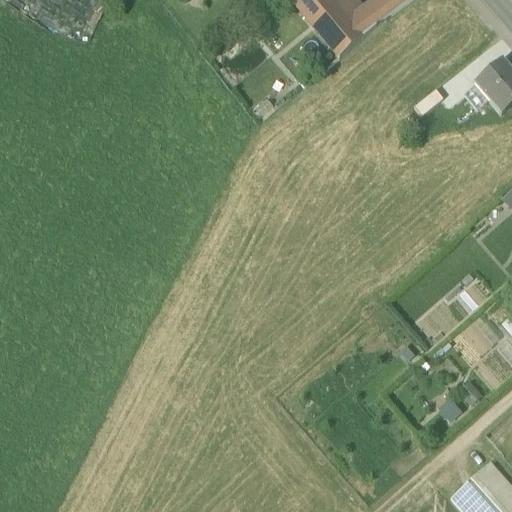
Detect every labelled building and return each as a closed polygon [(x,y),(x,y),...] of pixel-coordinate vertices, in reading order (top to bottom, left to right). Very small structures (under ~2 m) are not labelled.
[(286,0),(338,62),(349,53),(361,43),(377,30),(363,14),(351,0),(286,0)] [(381,0),(363,14),(377,30),(384,24),(383,23),(384,23),(385,22),(406,6),(414,0),(381,0)] [(511,108),(511,77),(501,65),(473,89),(499,119),(511,108)] [(511,192),(502,201),(511,213),(511,192)] [(511,511),(511,490),(490,466),(449,501),(458,511),(511,511)]
